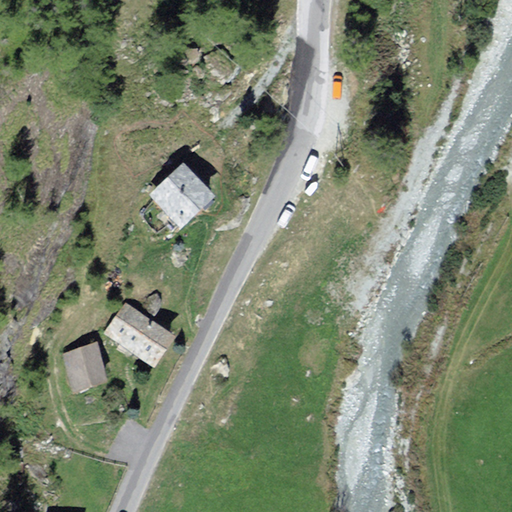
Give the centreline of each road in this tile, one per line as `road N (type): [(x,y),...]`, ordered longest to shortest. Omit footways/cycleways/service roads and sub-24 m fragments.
road 1 (tertiary): [(125,511),(291,160),(310,87),(316,0)]
road 2 (track): [(96,299),(54,347),(49,370),(57,413),(86,445),(150,455)]
